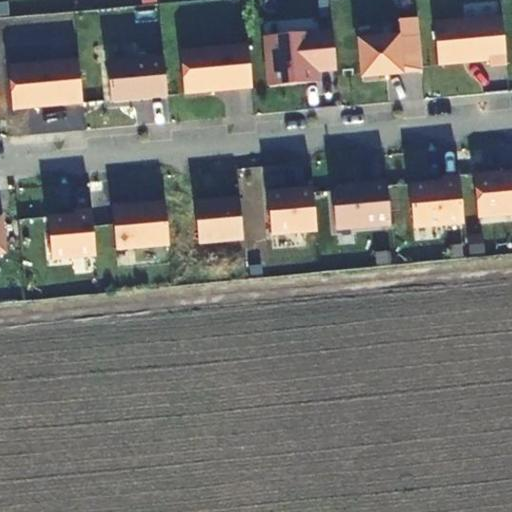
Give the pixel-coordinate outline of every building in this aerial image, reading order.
[(488,73),(505,72),(501,22),(433,28),(437,72),(488,67),(488,73)] [(316,77),(335,75),(331,37),(263,43),(268,92),(304,89),(304,86),(316,85),(316,77)] [(361,83),(401,80),(397,42),(357,46),(361,83)] [(183,100),(251,94),(247,50),(179,56),(183,100)] [(110,108),(166,103),(163,62),(106,67),(110,108)] [(11,114),(81,109),(77,66),(8,72),(11,114)] [(511,220),(511,176),(473,180),(476,224),(511,220)] [(462,230),(458,182),(441,183),(441,188),(408,190),(412,234),(462,230)] [(389,231),(385,188),(335,193),(331,197),(334,236),(389,231)] [(315,237),(311,194),(294,195),(294,198),(285,199),(285,196),(266,198),(270,241),(315,237)] [(242,245),(238,204),(194,208),(197,249),(242,245)] [(168,251),(164,207),(111,212),(115,256),(168,251)] [(94,262),(90,214),(73,215),(74,220),(47,222),(50,266),(94,262)]
